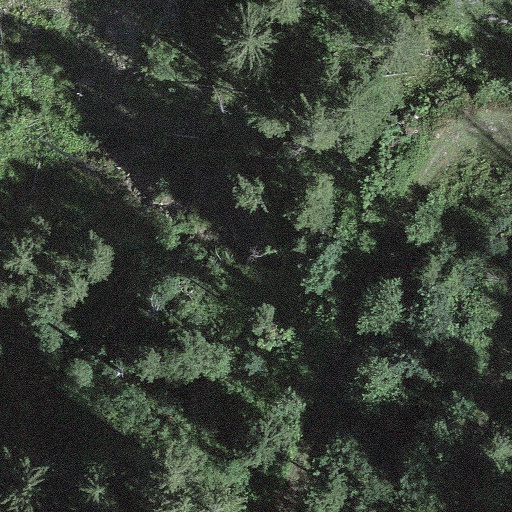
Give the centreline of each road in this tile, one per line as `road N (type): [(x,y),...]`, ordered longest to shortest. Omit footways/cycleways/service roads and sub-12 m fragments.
road 1 (track): [(282,511),(415,195),(446,151),(473,130),(501,129),(511,138)]
road 2 (track): [(511,322),(448,511)]
